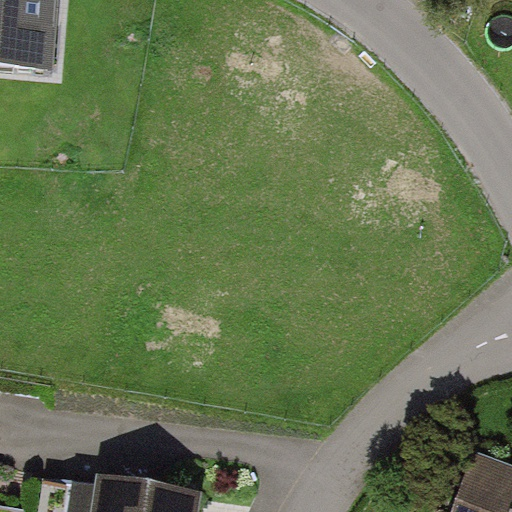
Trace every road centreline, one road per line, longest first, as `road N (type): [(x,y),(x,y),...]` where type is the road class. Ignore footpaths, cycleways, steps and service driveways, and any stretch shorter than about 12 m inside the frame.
road 1 (residential): [(326,511),(378,428),(511,313)]
road 2 (residential): [(511,186),(457,90),(364,0)]
